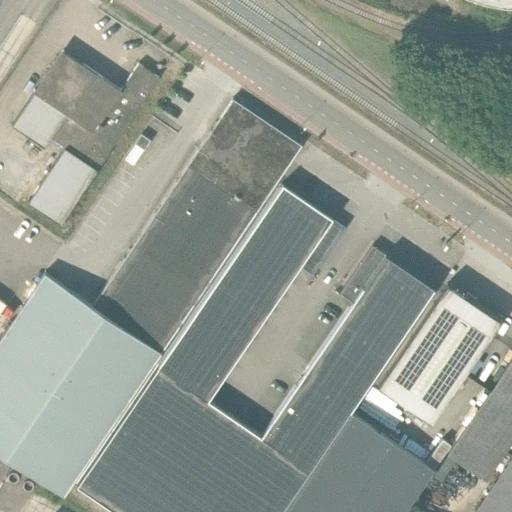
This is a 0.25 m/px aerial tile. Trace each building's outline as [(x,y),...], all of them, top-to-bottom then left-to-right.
[(62,51),(34,93),(66,114),(50,138),(97,169),(159,78),(138,64),(120,90),(62,51)] [(0,452),(63,495),(98,443),(301,146),(232,98),(92,305),(45,273),(0,338),(0,452)] [(139,133),(133,142),(142,148),(149,139),(139,133)] [(115,511),(130,511),(208,399),(299,267),(312,276),(346,226),(282,183),(77,486),(115,511)] [(435,287),(372,244),(339,293),(352,302),(261,435),(208,399),(130,511),(403,511),(434,468),(351,412),(435,287)] [(447,284),(377,386),(431,423),(500,320),(447,284)] [(466,511),(511,511),(511,410),(500,430),(496,427),(471,467),(486,476),(465,511),(466,511)]
